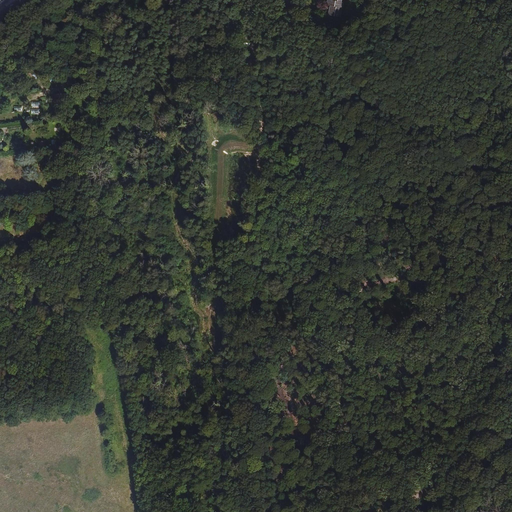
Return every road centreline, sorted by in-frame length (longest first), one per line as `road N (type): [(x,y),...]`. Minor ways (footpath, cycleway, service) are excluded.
road 1 (track): [(260,0),(252,42),(259,145),(251,339),(276,379)]
road 2 (track): [(422,511),(511,262)]
road 3 (track): [(276,379),(290,428),(283,511)]
